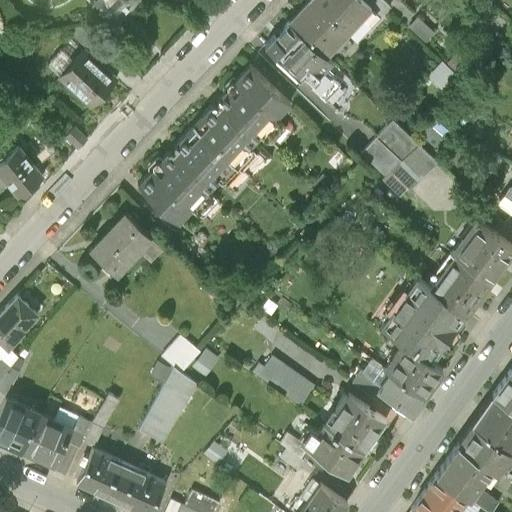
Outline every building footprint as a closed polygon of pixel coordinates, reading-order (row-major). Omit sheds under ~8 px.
[(98,0),(95,4),(115,23),(136,0),(98,0)] [(325,54),(346,31),(312,0),(306,0),(288,19),(289,20),(325,54)] [(312,0),(346,31),(369,6),(370,5),(364,0),(312,0)] [(382,0),(364,0),(370,5),(369,6),(380,16),(389,6),(382,0)] [(435,31),(417,14),(408,24),(425,41),(435,31)] [(333,62),(325,54),(289,20),(274,35),(264,44),(308,87),(309,86),(325,101),(340,85),(324,70),(333,62)] [(82,24),(66,27),(90,51),(100,41),(82,24)] [(460,46),(446,60),(461,74),(475,60),(460,46)] [(46,62),(90,104),(115,79),(84,49),(73,59),(60,47),(46,62)] [(441,89),(456,74),(442,60),(427,74),(441,89)] [(222,183),(253,150),(248,146),(259,134),(266,141),(283,124),(275,117),(289,103),(248,64),(214,100),(169,146),(135,182),(177,221),(191,207),(198,214),(214,197),(206,190),(217,178),(222,183)] [(432,126),(422,117),(413,127),(433,146),(446,127),(438,119),(432,126)] [(393,119),(361,153),(384,175),(390,170),(419,144),(393,119)] [(87,137),(74,126),(66,135),(78,146),(87,137)] [(437,161),(419,144),(390,170),(393,173),(385,181),(399,195),(407,186),(409,188),(437,161)] [(19,197),(43,176),(17,147),(0,161),(0,185),(5,181),(19,197)] [(511,209),(511,208),(511,185),(508,186),(499,197),(500,203),(510,211),(511,209)] [(161,249),(125,215),(106,235),(105,234),(90,250),(110,269),(132,245),(149,261),(161,249)] [(451,250),(454,252),(489,279),(511,247),(511,243),(476,217),(451,250)] [(454,252),(430,285),(465,311),(489,279),(454,252)] [(429,360),(465,311),(430,285),(417,275),(380,325),(402,341),(429,360)] [(36,312),(17,294),(0,311),(0,339),(7,346),(23,330),(21,328),(36,312)] [(161,355),(172,365),(181,371),(199,350),(180,333),(161,355)] [(0,339),(0,358),(9,366),(17,355),(7,346),(0,339)] [(442,369),(429,360),(402,341),(382,366),(389,371),(423,395),(442,369)] [(201,353),(191,365),(204,376),(214,364),(201,353)] [(301,404),(314,386),(271,356),(264,366),(258,362),(252,370),(301,404)] [(371,366),(366,373),(366,374),(380,384),(389,371),(382,366),(370,357),(366,363),(371,366)] [(0,358),(0,387),(8,391),(18,370),(9,366),(0,358)] [(148,374),(163,382),(171,368),(156,360),(148,374)] [(163,382),(138,428),(160,441),(194,381),(181,371),(172,365),(171,368),(163,382)] [(511,365),(492,393),(511,406),(511,365)] [(375,396),(380,389),(377,387),(380,384),(366,374),(366,373),(359,368),(351,379),(375,396)] [(411,411),(423,395),(389,371),(380,384),(377,387),(380,389),(411,411)] [(339,410),(329,424),(363,448),(385,417),(346,389),(334,406),(339,410)] [(108,392),(92,421),(82,439),(93,445),(100,430),(118,398),(108,392)] [(511,406),(492,393),(471,421),(510,449),(511,450),(511,406)] [(0,439),(19,449),(20,448),(38,411),(6,396),(0,408),(0,439)] [(71,426),(38,411),(20,448),(53,463),(63,441),(71,426)] [(76,413),(71,426),(63,441),(78,448),(82,439),(92,421),(76,413)] [(346,472),(363,448),(329,424),(324,420),(317,430),(310,425),(301,439),(300,440),(307,445),(346,472)] [(471,421),(456,442),(495,470),(510,449),(471,421)] [(300,455),(307,445),(300,440),(301,439),(287,429),(279,440),(286,444),(279,454),(296,466),(303,456),(300,455)] [(212,436),(203,450),(218,460),(228,446),(212,436)] [(454,445),(436,471),(478,502),(491,511),(498,501),(478,486),(488,470),(454,445)] [(75,481),(104,494),(121,460),(91,447),(75,481)] [(148,511),(163,481),(121,460),(104,494),(142,511),(148,511)] [(280,478),(262,465),(255,474),(272,488),(280,478)] [(471,511),(478,502),(436,471),(411,506),(419,511),(471,511)] [(319,480),(306,499),(324,511),(338,511),(347,500),(319,480)] [(179,503),(175,511),(214,511),(219,501),(191,488),(183,505),(179,503)] [(162,511),(175,511),(179,503),(180,502),(169,498),(162,511)] [(324,511),(306,499),(297,511),(324,511)]
